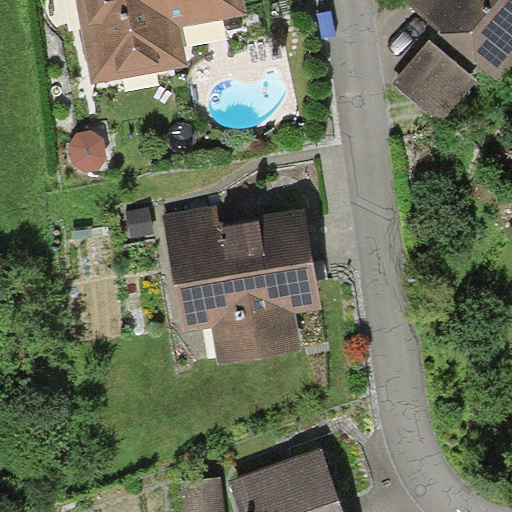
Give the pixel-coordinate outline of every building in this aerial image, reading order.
[(231,0),(72,0),(85,86),(173,72),(167,33),(235,23),(231,0)] [(511,56),(511,0),(394,0),(432,32),(385,86),(429,124),(474,72),(488,84),(511,56)] [(304,201),(161,216),(173,333),(202,330),(205,362),(292,353),(287,308),(314,306),(304,201)] [(334,511),(315,452),(223,482),(233,511),(334,511)] [(214,511),(210,481),(175,486),(179,511),(214,511)]
